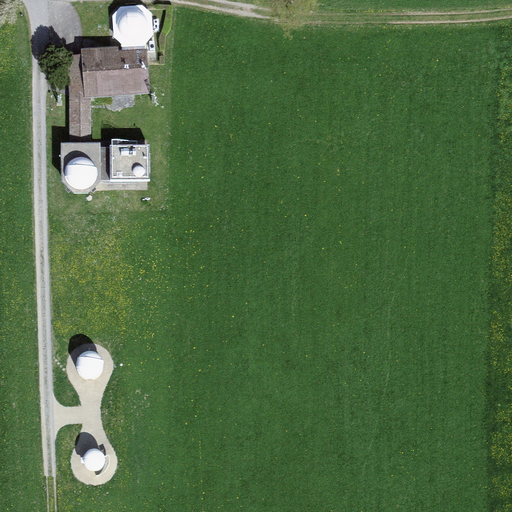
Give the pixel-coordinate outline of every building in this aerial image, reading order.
[(121,47),(121,53),(144,51),(144,47),(150,42),(150,19),(141,10),(122,10),(115,19),(115,43),(121,47)] [(148,51),(144,51),(121,53),(84,56),(84,58),(68,60),(69,106),(91,106),(150,101),(148,51)] [(91,154),(91,106),(69,106),(68,154),(91,154)] [(150,193),(149,154),(91,154),(68,154),(61,154),(61,195),(73,206),(90,206),(100,195),(100,190),(110,190),(110,194),(150,193)] [(100,375),(103,365),(98,356),(88,354),(79,359),(76,369),(81,377),(91,380),(100,375)] [(104,464),(103,457),(98,453),(91,453),(85,457),(84,464),(87,470),(94,472),(100,470),(104,464)]
